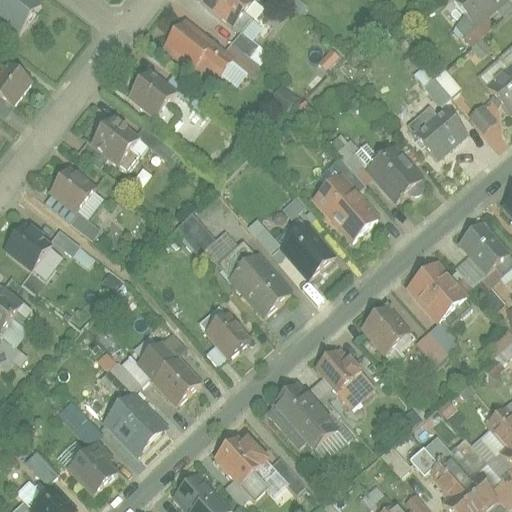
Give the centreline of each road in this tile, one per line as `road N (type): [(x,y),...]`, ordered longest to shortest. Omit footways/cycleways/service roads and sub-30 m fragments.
road 1 (residential): [(125,511),(511,166)]
road 2 (residential): [(0,196),(124,30)]
